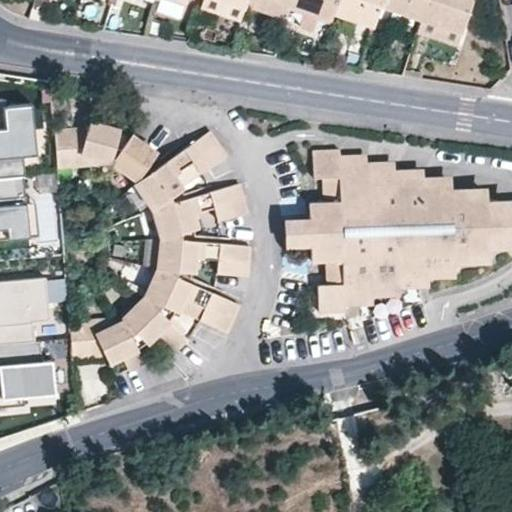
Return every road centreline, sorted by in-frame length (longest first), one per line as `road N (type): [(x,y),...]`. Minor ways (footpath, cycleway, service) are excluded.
road 1 (residential): [(0,468),(190,402),(511,325)]
road 2 (residential): [(19,42),(511,120)]
